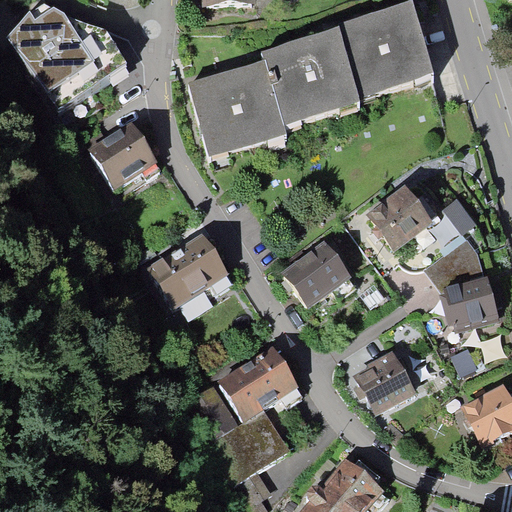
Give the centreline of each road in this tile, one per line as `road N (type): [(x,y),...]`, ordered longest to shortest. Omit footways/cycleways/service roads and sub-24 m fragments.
road 1 (residential): [(511,505),(427,490),(377,457),(338,416),(190,197),(157,126),(147,30)]
road 2 (residential): [(511,187),(453,0)]
